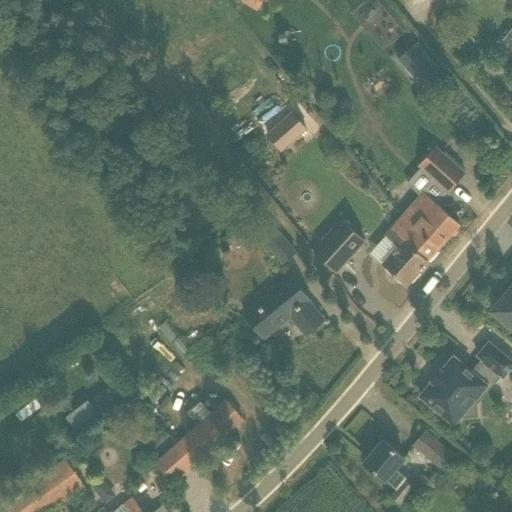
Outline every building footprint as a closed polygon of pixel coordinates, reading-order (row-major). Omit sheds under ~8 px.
[(258,9),(263,0),(243,0),(243,1),(258,9)] [(511,28),(499,45),(511,56),(511,28)] [(423,86),(437,74),(419,51),(404,63),(423,86)] [(377,98),(396,83),(383,67),(364,82),(377,98)] [(267,134),(282,151),(307,127),(292,110),(267,134)] [(424,193),(404,216),(434,242),(432,244),(439,250),(461,225),(439,206),(449,192),(466,174),(436,147),(419,166),(435,180),(424,193)] [(407,285),(439,250),(432,244),(434,242),(404,216),(386,236),(399,248),(384,264),(407,285)] [(343,221),(315,252),(337,272),(365,241),(343,221)] [(284,264),(296,253),(274,227),(262,237),(284,264)] [(245,316),(264,338),(291,316),(306,334),(323,320),(309,302),(310,301),(291,278),(245,316)] [(503,299),(493,311),(511,327),(511,288),(510,290),(510,289),(508,291),(510,293),(506,298),(504,296),(503,298),(503,299)] [(511,361),(489,342),(478,356),(504,378),(511,368),(511,361)] [(433,383),(421,397),(454,425),(460,419),(458,403),(474,402),(488,385),(454,357),(442,371),(441,370),(438,373),(439,374),(434,379),(433,379),(431,381),(433,383)] [(77,426),(96,411),(87,399),(68,415),(77,426)] [(173,481),(195,462),(226,436),(209,418),(157,463),(173,481)] [(453,456),(426,432),(415,444),(443,468),(453,456)] [(405,458),(384,441),(365,463),(385,481),(386,481),(396,490),(391,496),(400,504),(413,487),(406,481),(409,477),(397,467),(405,458)] [(0,511),(46,511),(85,486),(66,459),(0,505),(0,511)] [(142,511),(132,499),(116,511),(142,511)]
